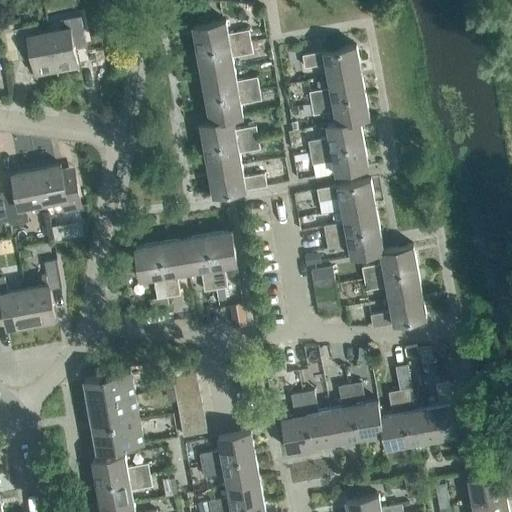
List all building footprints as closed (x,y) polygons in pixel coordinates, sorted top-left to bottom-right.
[(127,0),(112,0),(107,31),(122,33),(127,0)] [(73,40),(85,38),(81,14),(60,18),(62,26),(49,29),(57,68),(78,64),(73,40)] [(192,24),(197,48),(251,38),(249,28),(228,31),(226,18),(192,24)] [(57,68),(49,29),(36,32),(35,23),(14,27),(19,51),(31,49),(35,72),(57,68)] [(253,51),(251,38),(197,48),(201,72),(234,66),(232,54),(253,51)] [(325,62),(328,73),(361,67),(356,43),(303,53),(305,66),(325,62)] [(118,48),(110,50),(112,61),(120,60),(118,48)] [(237,79),(234,66),(201,72),(206,96),(259,86),(257,75),(237,79)] [(365,91),(361,67),(328,73),(330,86),(309,90),(311,101),(365,91)] [(261,98),(259,86),(206,96),(210,119),(210,120),(233,116),(243,115),(241,102),(261,98)] [(370,116),(365,91),(311,101),(314,113),(334,109),(336,120),(336,121),(360,117),(360,118),(370,116)] [(235,128),(233,116),(210,120),(210,119),(200,120),(204,146),(258,136),(256,124),(235,128)] [(364,141),(360,118),(360,117),(336,121),(336,120),(326,122),(329,135),(308,139),(310,151),(364,141)] [(260,147),(258,136),(204,146),(209,169),(242,164),(239,151),(260,147)] [(369,165),(364,141),(310,151),(312,162),(333,158),(335,171),(369,165)] [(60,162),(36,167),(43,201),(67,197),(69,207),(81,205),(76,177),(64,179),(60,162)] [(244,175),(242,164),(209,169),(213,193),(267,184),(264,171),(244,175)] [(43,201),(36,167),(12,172),(16,189),(4,191),(9,219),(22,216),(20,206),(43,201)] [(340,196),(342,208),(375,201),(371,177),(317,187),(319,199),(340,196)] [(0,220),(9,219),(4,191),(0,191),(0,220)] [(380,226),(375,201),(342,208),(344,220),(324,224),(326,236),(380,226)] [(88,218),(88,210),(76,211),(77,219),(88,218)] [(81,221),(68,224),(70,236),(84,233),(81,221)] [(384,248),(380,226),(326,236),(328,247),(348,243),(351,256),(381,251),(380,248),(384,248)] [(232,229),(208,233),(217,287),(217,286),(225,285),(228,285),(224,264),(237,262),(232,229)] [(217,287),(208,233),(183,237),(189,270),(201,268),(205,289),(217,287)] [(189,270),(183,237),(159,241),(168,295),(180,293),(177,272),(189,270)] [(168,295),(159,241),(135,245),(141,278),(154,276),(157,296),(167,295),(168,295)] [(413,242),(384,248),(380,248),(381,251),(383,262),(362,266),(364,277),(418,267),(413,242)] [(306,264),(318,262),(316,251),(305,253),(306,264)] [(49,282),(25,287),(31,321),(55,316),(50,288),(62,285),(57,257),(45,260),(49,282)] [(311,268),(313,279),(334,276),(332,265),(311,268)] [(422,291),(418,267),(364,277),(366,288),(387,285),(389,297),(422,291)] [(31,321),(25,287),(8,290),(5,276),(0,276),(0,297),(2,297),(7,325),(31,321)] [(336,286),(334,276),(313,279),(315,290),(336,286)] [(225,285),(217,286),(219,299),(227,297),(225,285)] [(337,297),(336,286),(315,290),(317,300),(337,297)] [(427,315),(422,291),(389,297),(391,309),(371,313),(373,325),(427,315)] [(157,296),(150,298),(151,308),(169,305),(167,295),(157,296)] [(339,308),(337,297),(317,300),(318,311),(339,308)] [(233,326),(247,324),(244,302),(230,305),(233,326)] [(368,344),(359,345),(359,358),(370,357),(368,344)] [(268,357),(271,370),(287,366),(285,354),(268,357)] [(170,363),(172,375),(196,371),(194,359),(170,363)] [(396,364),(400,388),(412,386),(407,362),(396,364)] [(144,441),(135,393),(131,369),(84,377),(98,449),(144,441)] [(198,382),(196,371),(172,375),(175,387),(198,382)] [(440,402),(428,404),(433,437),(458,433),(448,379),(436,381),(440,402)] [(361,380),(350,382),(360,436),(382,431),(383,431),(380,413),(381,413),(378,398),(365,400),(361,380)] [(201,394),(198,382),(175,387),(177,398),(201,394)] [(360,436),(350,382),(338,384),(342,405),(330,407),(336,440),(360,436)] [(415,407),(412,386),(400,388),(410,442),(433,437),(428,404),(415,407)] [(336,440),(330,407),(318,409),(314,388),(303,391),(313,444),(336,440)] [(410,442),(400,388),(389,390),(392,411),(381,413),(380,413),(383,431),(382,431),(385,446),(410,442)] [(313,444),(303,391),(291,393),(295,413),(282,416),(288,449),(313,444)] [(203,405),(201,394),(177,398),(179,410),(203,405)] [(207,430),(203,405),(179,410),(183,434),(207,430)] [(199,452),(202,464),(255,454),(251,429),(218,435),(220,448),(199,452)] [(150,473),(148,461),(127,465),(125,452),(92,458),(96,482),(150,473)] [(260,478),(255,454),(202,464),(203,473),(204,475),(224,471),(227,483),(260,478)] [(203,473),(202,464),(195,465),(197,474),(203,473)] [(511,468),(468,476),(472,501),(507,495),(511,493),(511,468)] [(134,500),(132,488),(152,484),(150,473),(96,482),(101,506),(134,500)] [(178,493),(174,475),(163,477),(166,495),(178,493)] [(264,501),(260,478),(227,483),(229,495),(208,499),(208,500),(210,511),(264,501)] [(448,497),(445,481),(435,482),(438,499),(448,497)] [(346,498),(348,511),(403,511),(401,502),(381,505),(379,492),(346,498)] [(509,511),(507,495),(472,501),(469,502),(471,511),(509,511)] [(157,511),(156,508),(136,511),(135,511),(134,500),(101,506),(101,511),(157,511)] [(266,511),(264,501),(210,511),(266,511)]
